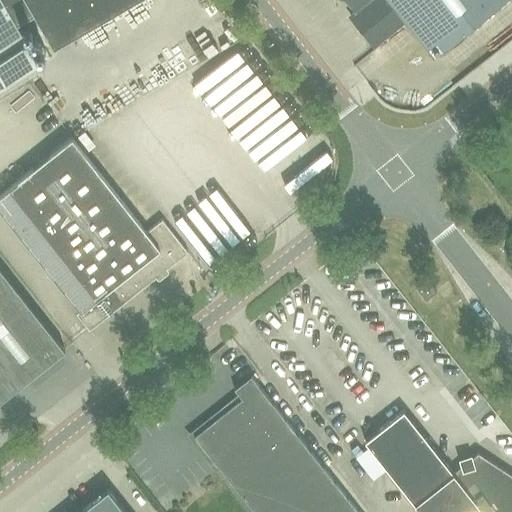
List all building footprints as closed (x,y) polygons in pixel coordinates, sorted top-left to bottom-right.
[(0,0),(0,81),(38,59),(16,22),(26,16),(34,12),(26,0),(0,0)] [(26,0),(34,12),(54,48),(137,0),(26,0)] [(434,54),(502,0),(347,0),(356,12),(350,17),(373,46),(406,20),(434,54)] [(147,231),(72,137),(0,193),(0,209),(81,311),(77,313),(90,329),(188,251),(162,219),(147,231)] [(0,400),(64,349),(0,267),(0,400)] [(426,299),(437,290),(429,280),(418,289),(426,299)] [(254,511),(358,511),(250,376),(234,389),(241,399),(203,429),(201,445),(254,511)] [(386,470),(419,511),(511,511),(511,476),(478,454),(453,474),(403,411),(364,442),(369,447),(356,458),(373,480),(386,470)] [(126,511),(107,488),(76,511),(126,511)]
